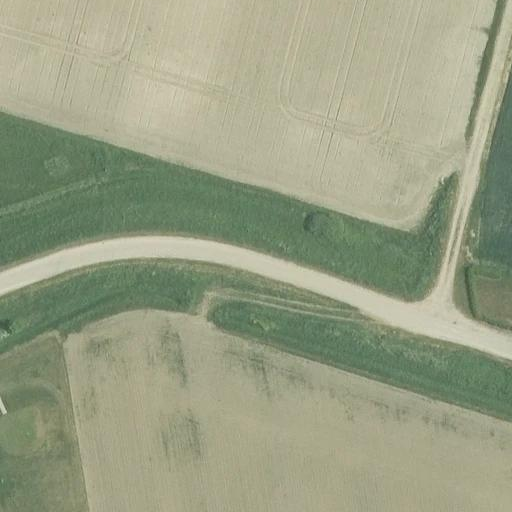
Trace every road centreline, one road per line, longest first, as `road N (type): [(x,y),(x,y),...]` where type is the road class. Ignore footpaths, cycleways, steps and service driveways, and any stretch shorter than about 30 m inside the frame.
road 1 (unclassified): [(511,351),(237,259),(169,249),(78,258),(0,287)]
road 2 (track): [(433,325),(511,19)]
